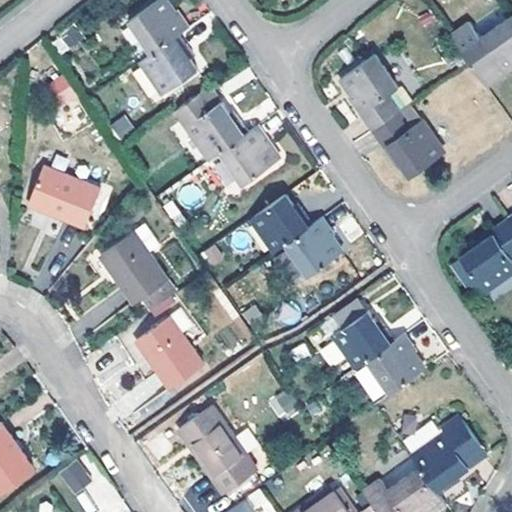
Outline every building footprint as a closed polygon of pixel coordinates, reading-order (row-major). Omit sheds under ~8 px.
[(182,32),(191,26),(179,9),(175,11),(167,0),(157,0),(130,19),(153,51),(182,32)] [(511,15),(482,37),(464,50),(488,83),(505,70),(511,65),(511,15)] [(75,28),(52,40),(59,52),(81,39),(75,28)] [(192,49),(182,32),(153,51),(142,59),(166,92),(199,68),(188,52),(192,49)] [(372,129),(402,109),(390,93),(399,86),(375,54),(342,78),(353,94),(349,97),(372,129)] [(61,107),(76,99),(63,73),(48,81),(61,107)] [(211,85),(177,109),(211,158),(222,150),(249,130),(238,115),(234,117),(211,85)] [(399,86),(390,93),(402,109),(411,103),(399,86)] [(411,103),(402,109),(413,126),(422,119),(411,103)] [(413,126),(402,109),(372,129),(395,163),(400,158),(412,175),(445,151),(422,119),(413,126)] [(120,139),(135,129),(125,114),(110,125),(120,139)] [(249,130),(222,150),(245,183),(278,159),(268,144),(272,140),(260,123),(249,130)] [(101,187),(46,166),(31,204),(87,225),(101,187)] [(189,211),(205,199),(191,182),(175,195),(189,211)] [(287,243),(310,226),(288,192),(253,218),(276,250),(287,243)] [(310,226),(287,243),(310,275),(344,251),(332,235),(336,233),(325,215),(310,226)] [(511,221),(508,217),(476,239),(480,244),(462,256),(487,290),(511,270),(511,221)] [(135,230),(102,254),(137,302),(145,297),(153,310),(178,290),(149,251),(162,242),(146,222),(135,230)] [(335,313),(345,326),(369,309),(360,296),(335,313)] [(254,304),(242,313),(254,331),(267,322),(254,304)] [(381,325),(369,309),(345,326),(335,333),(359,366),(370,358),(395,340),(384,323),(381,325)] [(170,316),(138,338),(173,387),(204,364),(170,316)] [(370,358),(391,391),(425,367),(414,351),(418,349),(406,332),(395,340),(370,358)] [(330,368),(344,360),(334,340),(319,348),(330,368)] [(292,392),(271,396),(274,415),(295,412),(292,392)] [(212,404),(180,427),(226,491),(258,470),(212,404)] [(421,466),(440,492),(457,481),(454,477),(488,453),(460,414),(440,427),(438,429),(431,419),(403,439),(413,454),(421,466)] [(3,421),(0,423),(0,487),(4,493),(36,469),(3,421)] [(78,460),(62,471),(77,492),(94,480),(78,460)] [(382,477),(364,489),(380,511),(426,511),(429,510),(430,511),(434,511),(447,502),(440,492),(421,466),(389,488),(382,477)] [(341,485),(336,489),(350,511),(359,511),(360,511),(341,485)] [(334,486),(295,511),(350,511),(336,489),(334,486)] [(275,511),(260,487),(247,495),(257,511),(275,511)] [(245,511),(249,510),(244,498),(230,508),(233,511),(245,511)]
